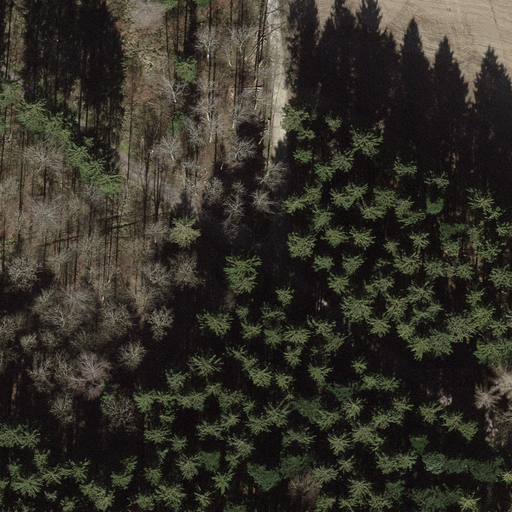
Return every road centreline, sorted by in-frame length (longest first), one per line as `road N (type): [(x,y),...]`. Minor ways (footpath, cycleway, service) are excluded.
road 1 (track): [(283,280),(0,71)]
road 2 (track): [(511,446),(283,280)]
road 3 (track): [(268,0),(283,280)]
